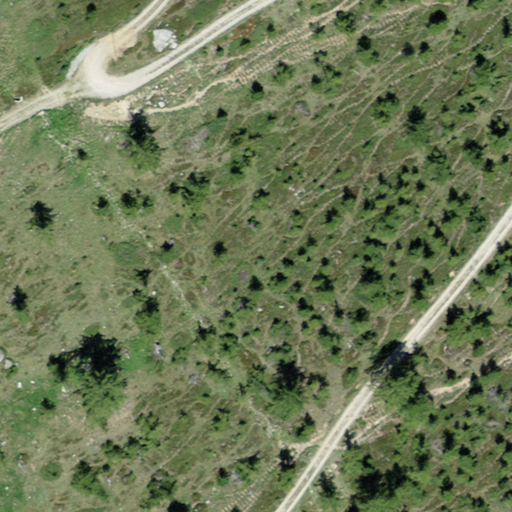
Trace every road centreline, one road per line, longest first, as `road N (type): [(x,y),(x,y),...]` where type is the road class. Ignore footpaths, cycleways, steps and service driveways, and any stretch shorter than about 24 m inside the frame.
road 1 (track): [(266,511),(511,193)]
road 2 (track): [(245,0),(149,67),(106,82),(89,68)]
